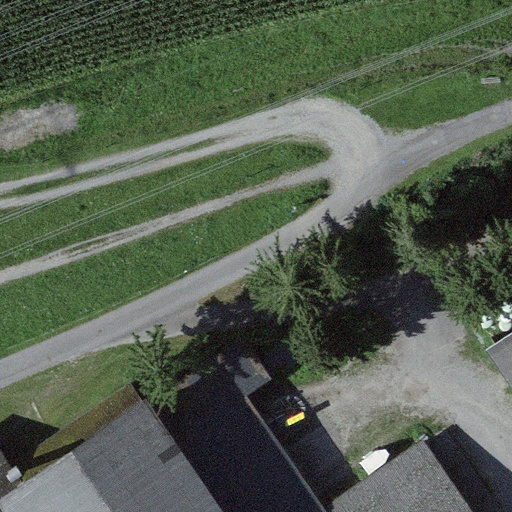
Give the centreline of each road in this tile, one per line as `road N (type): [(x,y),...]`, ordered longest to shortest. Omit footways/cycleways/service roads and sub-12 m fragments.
road 1 (track): [(0,275),(334,167),(409,167),(329,130),(263,123),(0,199)]
road 2 (unclassified): [(0,373),(511,119)]
